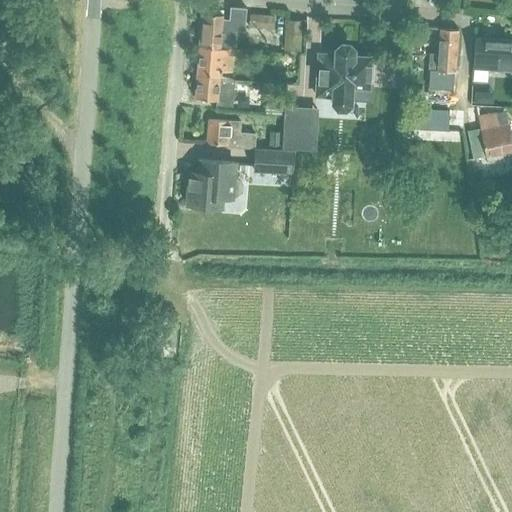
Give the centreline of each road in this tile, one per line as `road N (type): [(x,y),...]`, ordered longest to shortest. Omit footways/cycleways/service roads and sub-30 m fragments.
road 1 (tertiary): [(93,0),(53,511)]
road 2 (residential): [(163,263),(184,0)]
